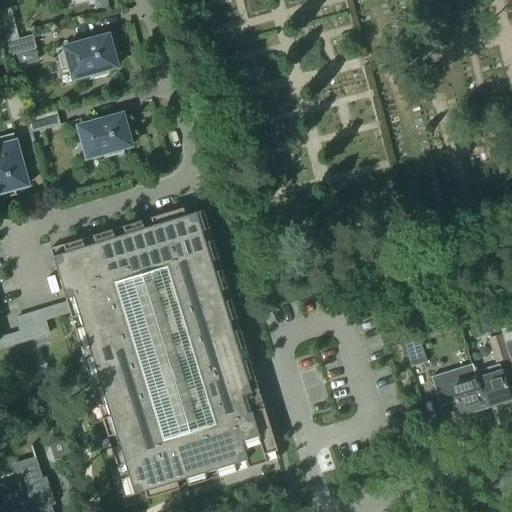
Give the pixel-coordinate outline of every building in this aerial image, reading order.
[(0,26),(5,44),(18,40),(10,9),(0,12),(0,26)] [(5,58),(36,50),(32,36),(18,40),(5,44),(1,45),(5,58)] [(86,42),(55,51),(61,71),(72,67),(75,79),(89,76),(90,81),(109,75),(108,70),(116,68),(114,59),(120,57),(114,38),(87,46),(86,42)] [(25,121),(16,89),(2,93),(11,123),(24,120),(25,122),(29,135),(60,126),(56,113),(25,121)] [(100,121),(77,128),(81,144),(85,143),(89,159),(103,155),(104,160),(123,154),(122,150),(130,147),(128,138),(134,136),(128,117),(101,125),(100,121)] [(27,187),(21,165),(13,135),(0,138),(0,200),(16,196),(14,191),(27,187)] [(184,217),(182,211),(183,211),(182,209),(150,219),(152,227),(143,230),(141,222),(49,250),(66,304),(33,314),(16,320),(20,333),(0,339),(0,349),(48,335),(43,321),(69,314),(70,319),(78,317),(81,328),(74,330),(79,349),(87,347),(90,358),(83,360),(88,379),(96,377),(100,388),(92,390),(98,409),(105,406),(109,417),(101,420),(107,439),(115,436),(118,447),(110,450),(116,469),(124,466),(127,477),(119,479),(125,498),(143,493),(145,500),(178,490),(176,483),(185,480),(187,488),(279,459),(259,394),(248,360),(240,363),(237,352),(245,349),(239,331),(231,333),(228,322),(236,320),(230,301),(222,303),(219,292),(227,290),(221,271),(213,273),(210,262),(218,260),(212,241),(204,243),(200,233),(208,230),(203,211),(184,217)] [(417,336),(404,340),(412,368),(425,364),(417,336)] [(496,363),(507,360),(500,337),(489,340),(496,363)] [(475,373),(472,365),(470,366),(483,409),(509,401),(500,371),(499,365),(475,373)] [(483,409),(470,366),(430,378),(439,409),(454,404),(458,417),(483,409)] [(63,436),(47,441),(53,461),(69,456),(63,436)] [(14,467),(18,480),(17,480),(20,489),(0,495),(0,494),(0,511),(53,511),(52,506),(55,505),(47,479),(44,480),(34,447),(32,448),(36,461),(14,467)]
